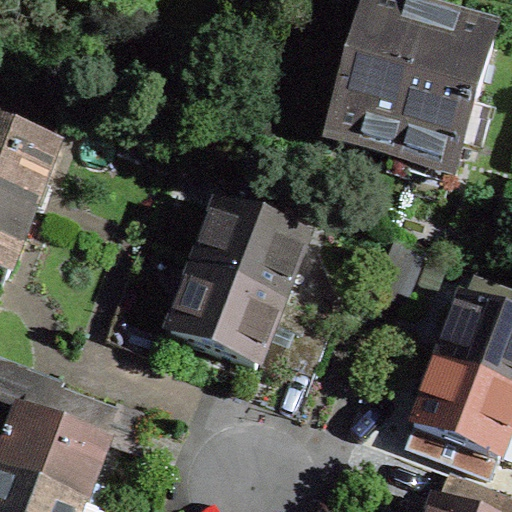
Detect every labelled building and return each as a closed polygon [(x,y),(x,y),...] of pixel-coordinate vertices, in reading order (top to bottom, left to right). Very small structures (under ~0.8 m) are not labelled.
[(393,158),(395,152),(457,170),(495,37),(414,14),(368,0),(328,139),(393,158)] [(56,146),(68,115),(0,88),(0,199),(32,212),(42,186),(57,147),(56,146)] [(32,212),(0,199),(0,295),(14,260),(32,212)] [(305,241),(221,209),(196,274),(280,306),(284,295),(305,241)] [(426,255),(395,243),(376,293),(407,305),(426,255)] [(262,355),(272,328),(300,338),(308,317),(280,306),(196,274),(171,340),(255,372),(262,355)] [(468,304),(463,302),(448,341),(439,367),(511,394),(511,298),(475,285),(468,304)] [(308,317),(300,338),(289,368),(316,379),(336,328),(308,317)] [(0,402),(22,411),(0,468),(0,476),(92,511),(98,511),(99,511),(98,511),(105,490),(90,485),(91,483),(106,443),(103,442),(115,412),(61,391),(64,383),(0,358),(0,402)] [(414,431),(499,464),(511,428),(511,394),(439,367),(420,416),(414,431)] [(92,511),(0,476),(0,511),(92,511)] [(441,506),(438,505),(435,511),(511,511),(511,501),(452,477),(452,478),(441,506)]
